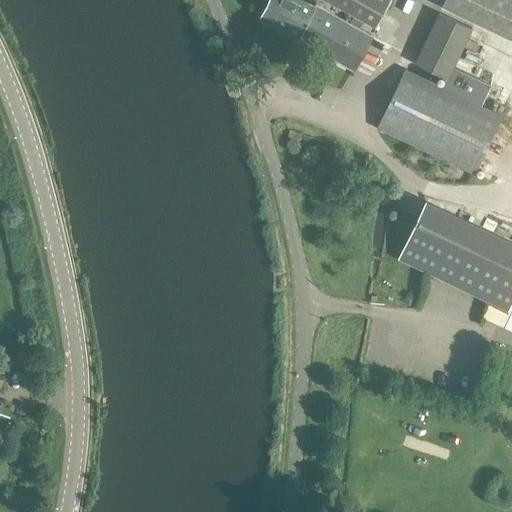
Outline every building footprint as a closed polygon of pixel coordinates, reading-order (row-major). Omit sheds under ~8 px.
[(390,0),(325,0),(353,15),(349,23),(314,4),(313,5),(303,0),(269,0),(260,18),(384,85),(403,52),(359,28),(363,20),(376,27),(390,0)] [(511,0),(443,0),(442,4),(511,37),(511,0)] [(405,68),(377,126),(471,172),(500,113),(483,105),(493,85),(454,66),(473,27),(439,10),(414,62),(446,78),(442,86),(405,68)] [(338,112),(286,96),(277,126),(330,142),(338,112)] [(290,130),(287,140),(299,143),(301,133),(290,130)] [(399,255),(507,309),(511,299),(511,237),(429,196),(399,255)] [(371,201),(360,206),(364,213),(378,206),(375,199),(374,200),(373,199),(370,201),(371,201)] [(488,304),(482,316),(511,330),(511,303),(507,313),(488,304)] [(0,418),(5,420),(8,411),(0,408),(0,418)]
